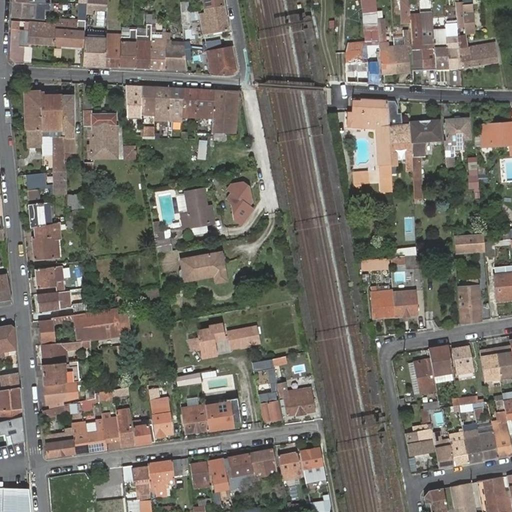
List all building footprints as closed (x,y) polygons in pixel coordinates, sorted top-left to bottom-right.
[(202,0),(204,10),(224,6),(222,0),(199,0),(199,1),(202,0)] [(346,53),(347,82),(379,83),(378,53),(381,53),(381,48),(379,32),(377,14),(375,0),(360,0),(362,15),(365,44),(360,44),(361,53),(346,53)] [(12,2),(12,18),(44,20),(45,10),(53,10),(53,3),(51,3),(12,2)] [(403,23),(410,23),(410,14),(409,2),(401,2),(403,23)] [(456,4),(459,29),(465,27),(467,34),(476,33),(472,2),(456,4)] [(182,11),(190,10),(189,3),(181,4),(182,11)] [(86,10),(86,4),(79,4),(78,20),(85,21),(86,10)] [(202,35),(229,30),(224,6),(204,10),(204,13),(198,14),(202,35)] [(421,29),(424,70),(436,69),(433,39),(433,31),(431,13),(420,14),(421,29)] [(413,70),(424,70),(421,29),(420,14),(410,14),(410,23),(413,70)] [(134,68),(149,68),(151,38),(151,28),(151,19),(151,15),(146,15),(146,31),(135,31),(134,68)] [(55,24),(54,46),(83,48),(84,36),(85,21),(78,20),(53,19),(53,24),(55,24)] [(15,64),(23,64),(23,49),(28,49),(28,44),(54,46),(55,24),(53,24),(30,22),(30,30),(19,30),(19,22),(12,21),(10,58),(15,64)] [(446,38),(458,37),(456,23),(444,24),(445,30),(446,38)] [(121,34),(120,67),(134,68),(135,31),(121,30),(121,34)] [(395,46),(396,73),(410,71),(408,45),(409,44),(408,30),(403,31),(403,37),(404,45),(395,46)] [(436,69),(449,69),(446,38),(445,30),(433,31),(433,39),(436,69)] [(105,37),(104,66),(120,67),(121,34),(105,33),(105,37)] [(149,68),(164,68),(165,34),(165,33),(161,33),(161,38),(151,38),(149,68)] [(164,68),(186,69),(184,55),(184,52),(184,49),(184,47),(171,47),(171,42),(170,34),(165,34),(164,68)] [(83,48),(82,66),(104,66),(105,37),(84,36),(83,48)] [(461,69),(461,70),(499,64),(495,43),(468,47),(466,36),(458,37),(461,69)] [(404,45),(403,37),(394,38),(395,46),(404,45)] [(461,69),(458,37),(446,38),(449,69),(461,69)] [(208,41),(208,47),(222,46),(221,39),(208,41)] [(206,51),(211,75),(236,69),(232,46),(206,51)] [(382,74),(396,73),(395,46),(385,47),(381,48),(381,53),(382,74)] [(206,75),(211,75),(206,51),(201,51),(206,75)] [(92,111),(92,84),(83,83),(84,111),(92,111)] [(142,87),(127,86),(128,119),(134,119),(134,113),(142,113),(142,87)] [(155,87),(142,87),(142,113),(156,114),(155,87)] [(170,88),(155,87),(156,114),(156,129),(160,129),(160,118),(170,118),(170,88)] [(183,89),(170,88),(170,118),(170,129),(176,129),(176,136),(182,136),(182,125),(182,116),(183,89)] [(197,90),(183,89),(182,116),(196,117),(197,90)] [(210,112),(211,90),(197,90),(196,117),(210,117),(210,112)] [(236,134),(238,92),(213,90),(213,111),(213,118),(213,133),(236,134)] [(62,96),(62,93),(41,94),(41,92),(25,92),(25,132),(27,131),(63,132),(62,96)] [(74,95),(62,96),(63,132),(65,132),(66,137),(64,137),(64,142),(76,142),(74,95)] [(375,130),(377,165),(379,165),(381,192),(392,192),(390,167),(389,158),(387,101),(352,99),(352,115),(353,128),(375,130)] [(394,102),(387,101),(389,158),(390,167),(395,166),(394,152),(393,152),(392,149),(405,148),(407,171),(411,171),(409,124),(398,125),(397,114),(395,114),(394,102)] [(93,115),(92,111),(84,111),(84,126),(92,125),(93,131),(90,131),(90,137),(93,136),(93,145),(89,144),(89,152),(91,152),(91,158),(118,158),(117,114),(93,115)] [(444,121),(446,141),(453,141),(454,149),(464,148),(464,140),(470,140),(468,119),(444,121)] [(439,121),(409,123),(409,124),(411,171),(413,201),(424,201),(421,157),(426,156),(425,142),(438,141),(439,121)] [(511,122),(480,126),(481,133),(482,147),(511,144),(511,122)] [(63,132),(27,131),(27,148),(41,148),(42,152),(42,154),(47,154),(47,169),(54,168),(54,173),(66,171),(66,162),(64,163),(64,151),(64,142),(64,137),(66,137),(65,132),(63,132)] [(482,147),(481,133),(473,134),(475,150),(481,150),(482,149),(482,147)] [(200,139),(197,158),(205,159),(207,140),(200,139)] [(76,151),(76,142),(64,142),(64,151),(76,151)] [(124,145),(123,159),(136,159),(136,145),(124,145)] [(453,157),(445,158),(446,169),(454,168),(453,157)] [(476,165),(476,159),(469,160),(470,177),(467,177),(469,189),(474,189),(475,193),(479,192),(477,174),(476,165)] [(85,173),(93,174),(94,163),(85,163),(85,173)] [(66,171),(54,173),(55,195),(67,195),(66,171)] [(366,171),(354,171),(355,184),(367,183),(366,171)] [(243,181),(230,183),(226,190),(230,192),(250,206),(253,202),(249,186),(243,181)] [(183,215),(185,229),(195,228),(194,225),(216,222),(214,207),(208,208),(206,189),(188,193),(191,214),(183,215)] [(32,220),(32,229),(36,228),(40,227),(52,224),(50,201),(50,202),(40,203),(39,190),(28,191),(30,220),(32,220)] [(250,206),(230,192),(226,198),(230,206),(233,221),(242,226),(255,209),(250,206)] [(68,216),(86,216),(86,194),(67,195),(68,216)] [(62,238),(61,222),(52,224),(40,227),(41,236),(37,236),(33,236),(36,260),(61,258),(60,253),(54,254),(54,240),(59,239),(62,238)] [(484,241),(483,233),(454,235),(456,253),(485,250),(484,241)] [(158,253),(159,254),(173,251),(170,237),(156,239),(158,253)] [(493,240),(484,241),(485,250),(485,256),(495,256),(493,240)] [(218,283),(228,281),(223,252),(182,260),(186,282),(217,275),(218,283)] [(422,254),(416,255),(394,256),(395,260),(401,259),(401,261),(405,261),(406,268),(422,267),(422,254)] [(361,271),(390,269),(389,264),(389,258),(376,259),(361,260),(361,271)] [(511,264),(494,267),(497,301),(511,299),(511,264)] [(57,291),(65,290),(64,280),(56,282),(55,267),(36,269),(38,289),(48,287),(56,286),(57,291)] [(0,301),(12,299),(7,275),(0,275),(0,301)] [(459,286),(461,323),(482,319),(478,279),(466,281),(466,286),(459,286)] [(374,317),(395,316),(395,291),(395,290),(380,290),(379,285),(372,286),(374,317)] [(417,290),(395,291),(395,316),(418,314),(417,290)] [(41,312),(72,307),(70,291),(39,296),(41,312)] [(73,313),(88,311),(87,303),(76,303),(77,306),(72,307),(73,313)] [(121,337),(118,307),(88,311),(73,313),(74,320),(77,341),(81,340),(90,339),(90,341),(93,340),(121,337)] [(51,319),(38,321),(41,345),(55,343),(52,323),(74,320),(73,313),(51,317),(51,319)] [(130,333),(127,314),(119,315),(121,334),(130,333)] [(223,338),(221,324),(209,326),(210,328),(208,329),(203,329),(197,331),(197,333),(198,338),(188,340),(190,349),(200,348),(201,355),(214,353),(212,340),(223,338)] [(11,325),(0,326),(0,359),(4,359),(3,351),(16,349),(14,327),(11,325)] [(257,325),(227,330),(230,347),(260,342),(257,325)] [(81,347),(91,346),(90,341),(90,339),(81,340),(81,347)] [(66,349),(81,347),(81,340),(77,341),(55,343),(41,345),(43,365),(67,362),(66,349)] [(448,346),(428,349),(430,359),(433,374),(453,371),(448,346)] [(469,367),(470,372),(474,371),(470,346),(452,349),(456,374),(460,373),(459,368),(469,367)] [(501,350),(495,351),(499,378),(511,375),(511,360),(509,346),(501,348),(501,350)] [(488,350),(480,351),(484,380),(499,378),(495,351),(488,353),(488,350)] [(274,369),(272,358),(252,362),(254,372),(274,369)] [(433,374),(430,359),(414,361),(420,392),(436,389),(433,374)] [(43,365),(45,385),(71,382),(76,381),(79,380),(78,361),(67,362),(43,365)] [(420,392),(414,361),(408,363),(415,393),(420,392)] [(200,372),(187,374),(188,383),(201,381),(201,379),(200,372)] [(5,383),(20,380),(19,373),(4,375),(5,383)] [(187,374),(175,377),(177,385),(188,383),(187,374)] [(47,405),(49,404),(64,401),(72,399),(78,398),(76,387),(71,388),(71,382),(45,385),(47,405)] [(278,383),(281,397),(288,396),(284,382),(278,383)] [(0,402),(2,421),(23,416),(20,387),(0,390),(0,402)] [(129,394),(128,387),(113,389),(114,396),(129,394)] [(114,396),(113,389),(105,391),(107,399),(114,398),(114,396)] [(157,406),(156,403),(156,400),(160,400),(159,389),(150,390),(156,437),(166,436),(166,434),(173,433),(170,413),(168,404),(157,406)] [(294,394),(294,393),(289,393),(290,397),(284,398),(287,414),(296,413),(296,414),(306,412),(306,411),(314,410),(312,394),(306,396),(305,389),(299,390),(300,392),(301,396),(294,397),(294,394)] [(86,392),(88,401),(95,399),(95,393),(95,390),(86,392)] [(107,399),(105,391),(98,392),(99,401),(107,399)] [(258,393),(263,420),(271,419),(271,418),(280,416),(276,395),(271,396),(270,391),(258,393)] [(464,397),(466,404),(472,403),(481,402),(480,395),(464,397)] [(238,398),(204,402),(205,404),(208,430),(234,426),(234,424),(241,423),(238,398)] [(502,399),(495,400),(497,408),(504,407),(503,400),(502,399)] [(511,399),(503,400),(504,407),(505,410),(507,419),(511,417),(511,399)] [(49,404),(49,410),(50,410),(65,406),(64,401),(49,404)] [(438,401),(423,402),(424,408),(421,408),(423,422),(430,421),(428,410),(440,408),(438,401)] [(472,403),(474,411),(474,413),(483,412),(481,402),(472,403)] [(80,403),(71,405),(73,412),(81,410),(80,403)] [(458,405),(459,411),(460,413),(474,411),(472,403),(466,404),(458,405)] [(186,432),(208,430),(205,404),(182,408),(186,432)] [(65,406),(50,410),(52,417),(66,414),(65,406)] [(494,431),(499,458),(511,455),(511,446),(507,419),(505,410),(497,412),(496,412),(498,421),(492,422),(493,426),(494,431)] [(122,447),(134,445),(130,412),(117,414),(117,416),(122,447)] [(0,435),(6,434),(8,446),(25,442),(23,416),(2,421),(0,421),(0,435)] [(107,449),(122,447),(117,416),(102,418),(102,420),(107,449)] [(155,442),(152,419),(141,420),(141,426),(133,427),(136,445),(155,442)] [(73,431),(75,453),(89,451),(87,434),(86,420),(72,421),(73,431)] [(89,451),(107,449),(102,420),(97,421),(98,432),(87,434),(89,451)] [(431,448),(435,448),(432,433),(431,424),(427,425),(427,423),(412,425),(413,433),(407,434),(411,454),(432,451),(431,448)] [(462,425),(463,432),(477,429),(476,423),(462,425)] [(464,438),(469,463),(484,460),(478,433),(477,429),(463,432),(464,438)] [(73,431),(45,435),(48,458),(75,453),(73,431)] [(435,448),(439,469),(455,466),(449,439),(442,441),(440,431),(437,432),(432,433),(435,448)] [(478,433),(484,460),(499,458),(494,431),(478,433)] [(449,439),(455,466),(469,463),(464,438),(460,439),(459,437),(449,439)] [(273,448),(251,453),(255,476),(258,475),(257,470),(276,466),(273,448)] [(319,448),(300,451),(304,475),(324,472),(319,448)] [(297,452),(279,455),(283,479),(286,479),(285,472),(292,470),(292,476),(301,474),(297,452)] [(251,453),(224,458),(229,490),(250,481),(255,480),(255,476),(251,453)] [(214,483),(211,484),(215,504),(221,503),(220,495),(230,494),(229,490),(224,458),(209,460),(214,483)] [(173,459),(161,461),(163,489),(166,489),(166,486),(169,486),(169,479),(174,478),(173,459)] [(161,461),(148,463),(149,466),(150,482),(151,490),(157,489),(157,487),(161,486),(161,490),(163,489),(161,461)] [(209,485),(207,461),(190,464),(193,487),(209,485)] [(133,465),(123,466),(124,480),(135,479),(136,482),(138,482),(138,487),(142,487),(143,499),(151,498),(151,490),(149,466),(133,468),(133,465)] [(257,470),(258,475),(277,472),(276,466),(257,470)] [(301,476),(301,474),(292,476),(292,470),(285,472),(286,479),(301,476)] [(93,471),(50,476),(54,511),(82,511),(83,511),(98,509),(93,471)] [(500,477),(492,478),(498,511),(511,511),(511,502),(505,503),(503,491),(500,477)] [(498,511),(492,478),(484,480),(489,511),(498,511)] [(444,487),(447,503),(451,503),(452,508),(461,507),(461,511),(475,511),(470,482),(444,487)] [(448,511),(447,503),(444,487),(429,490),(424,496),(425,502),(430,501),(431,505),(432,511),(435,511),(441,511),(448,511)] [(0,511),(32,511),(30,490),(3,490),(4,496),(0,495),(0,511)] [(510,490),(503,491),(505,503),(511,502),(510,490)] [(198,499),(199,506),(212,504),(211,498),(198,499)] [(152,511),(152,505),(151,500),(141,501),(142,511),(152,511)]
